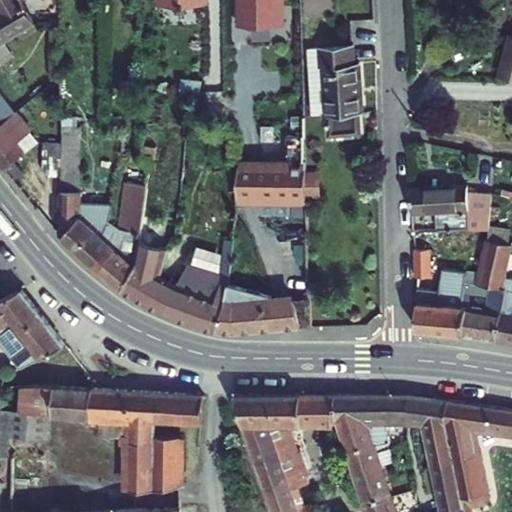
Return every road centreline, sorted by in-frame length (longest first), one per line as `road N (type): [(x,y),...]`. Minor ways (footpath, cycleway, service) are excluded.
road 1 (secondary): [(401,361),(245,359),(154,338),(78,292),(0,201)]
road 2 (residential): [(401,361),(388,0)]
